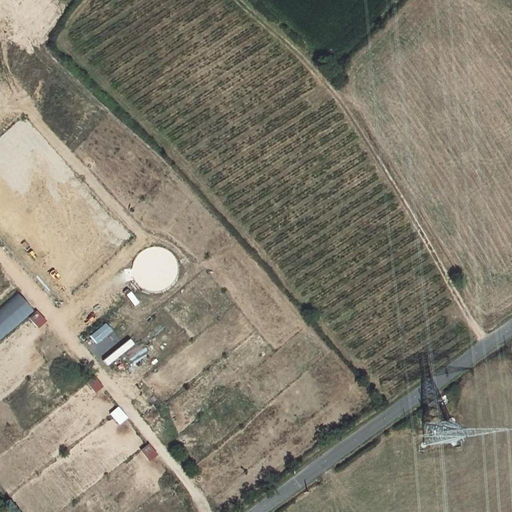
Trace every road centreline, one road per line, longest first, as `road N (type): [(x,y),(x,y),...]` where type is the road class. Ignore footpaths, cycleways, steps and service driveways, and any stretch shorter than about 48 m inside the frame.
road 1 (unknown): [(208,511),(127,408),(8,279)]
road 2 (tertiary): [(511,351),(290,511)]
